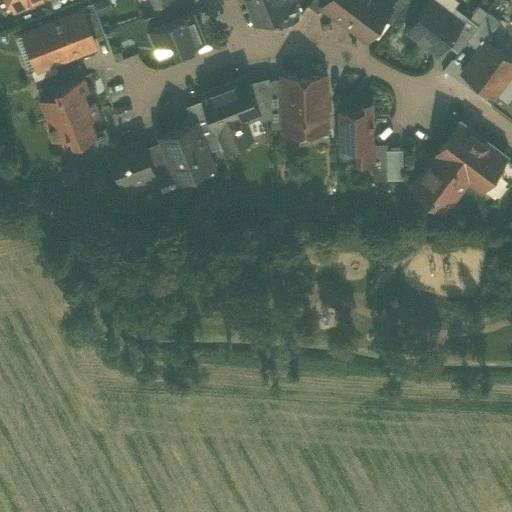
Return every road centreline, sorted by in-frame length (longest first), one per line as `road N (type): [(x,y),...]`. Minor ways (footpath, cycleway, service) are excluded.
road 1 (residential): [(238,45),(297,46),(456,86),(511,132)]
road 2 (residential): [(124,90),(238,45)]
